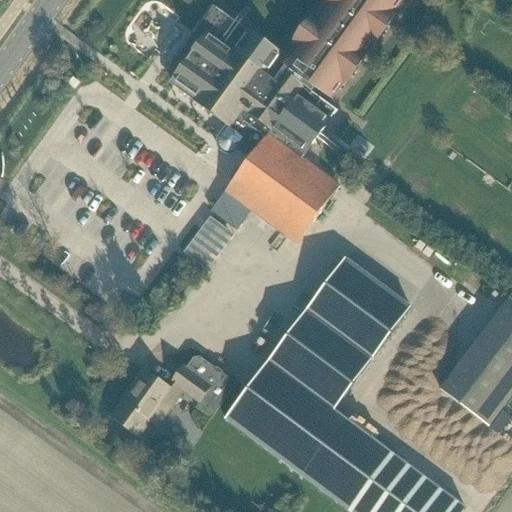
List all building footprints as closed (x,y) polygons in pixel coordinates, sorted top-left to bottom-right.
[(195,36),(171,70),(178,75),(172,83),(229,125),(219,138),(222,140),(218,146),(230,155),(235,149),(251,161),(269,136),(300,160),(336,112),(311,94),(316,88),(332,99),(343,84),(345,85),(366,56),(364,55),(372,43),(374,44),(395,16),(393,14),(403,0),(327,0),(322,6),(325,8),(316,20),(314,18),(293,47),(295,49),(287,60),(216,8),(195,36)] [(339,189),(300,160),(269,136),(251,161),(213,213),(237,232),(252,212),(297,246),(339,189)] [(267,364),(224,422),(342,509),(385,451),(333,413),(372,361),(411,308),(345,259),(306,312),(267,364)] [(511,295),(442,391),(491,426),(511,396),(511,295)] [(146,375),(113,420),(138,439),(150,423),(158,429),(185,392),(216,414),(236,385),(200,360),(195,361),(187,372),(184,370),(169,392),(146,375)] [(464,511),(465,511),(385,451),(342,509),(345,511),(464,511)]
